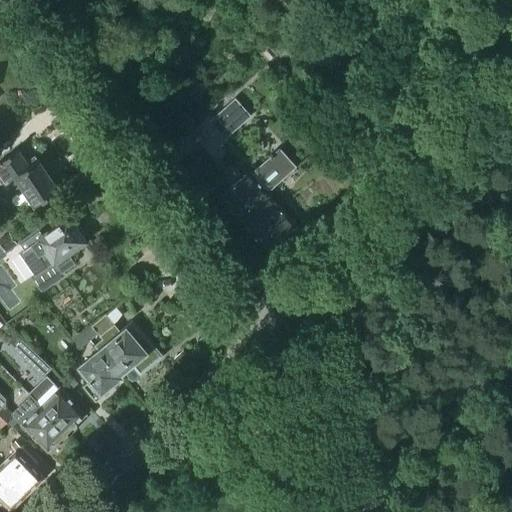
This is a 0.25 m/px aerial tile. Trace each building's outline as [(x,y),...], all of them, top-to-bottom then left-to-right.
[(316,48),(305,36),(296,43),(307,56),(316,48)] [(236,99),(210,122),(226,140),(252,117),(236,99)] [(249,172),(219,198),(239,220),(268,194),(297,169),(277,147),(253,169),(255,172),(251,175),(249,172)] [(5,185),(15,179),(14,177),(29,167),(27,163),(18,151),(0,163),(0,182),(1,184),(4,183),(5,185)] [(35,208),(60,191),(37,157),(27,163),(29,167),(14,177),(15,179),(25,192),(23,194),(30,205),(32,203),(35,208)] [(266,251),(296,225),(268,194),(239,220),(266,251)] [(69,219),(20,253),(35,275),(32,277),(43,291),(66,275),(64,272),(75,264),(68,254),(85,242),(84,240),(86,236),(80,229),(76,229),(69,219)] [(5,253),(17,245),(9,233),(0,239),(0,252),(3,251),(5,253)] [(148,280),(143,272),(134,278),(139,285),(148,280)] [(106,315),(83,334),(90,341),(98,334),(103,340),(94,347),(99,352),(120,377),(120,376),(133,365),(140,373),(156,360),(152,356),(157,353),(132,324),(119,334),(113,327),(114,325),(106,315)] [(83,334),(74,342),(80,349),(90,341),(83,334)] [(51,368),(22,340),(13,349),(42,377),(51,368)] [(120,377),(99,352),(79,369),(90,381),(83,387),(96,403),(102,398),(102,395),(122,378),(120,376),(120,377)] [(182,354),(173,362),(182,371),(190,363),(182,354)] [(60,390),(46,376),(28,394),(32,398),(70,436),(78,429),(78,425),(76,424),(85,415),(60,389),(60,390)] [(70,436),(32,398),(22,407),(26,411),(17,420),(6,410),(6,399),(0,392),(0,414),(13,428),(19,422),(48,451),(57,442),(59,444),(62,444),(70,436)] [(0,467),(27,495),(43,478),(33,468),(37,464),(20,446),(0,465),(0,467)] [(11,510),(27,495),(0,467),(0,500),(11,510)]
